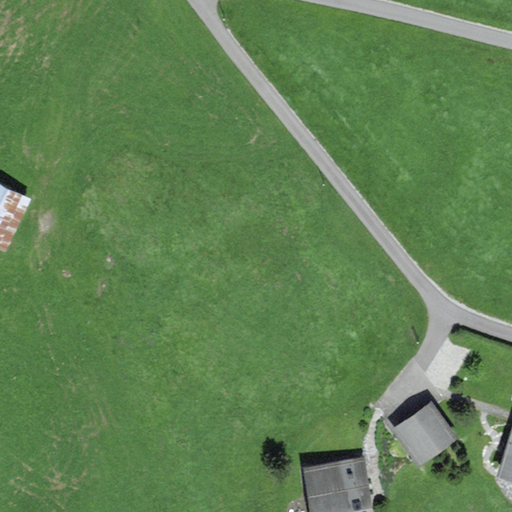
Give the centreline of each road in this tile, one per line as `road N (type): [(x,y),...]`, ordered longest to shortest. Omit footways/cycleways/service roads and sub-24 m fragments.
road 1 (residential): [(195,0),(437,303),(511,335)]
road 2 (residential): [(339,0),(511,41)]
